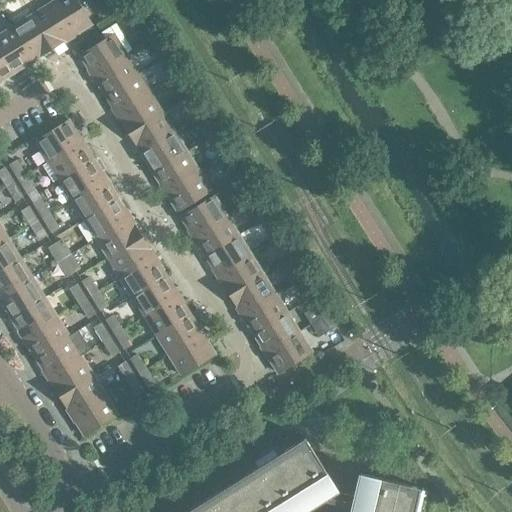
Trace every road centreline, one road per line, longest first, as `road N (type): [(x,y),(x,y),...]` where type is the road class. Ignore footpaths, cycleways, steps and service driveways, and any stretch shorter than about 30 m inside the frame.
road 1 (residential): [(71,485),(254,373),(65,76),(0,117)]
road 2 (residential): [(71,485),(2,377)]
